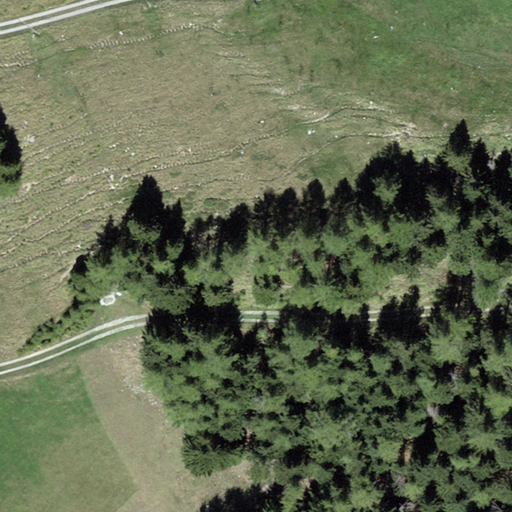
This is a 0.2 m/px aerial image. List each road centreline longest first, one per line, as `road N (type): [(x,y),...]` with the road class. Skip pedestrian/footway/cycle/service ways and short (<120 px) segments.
road 1 (track): [(0,368),(172,317),(405,318),(511,302)]
road 2 (track): [(118,0),(0,28)]
